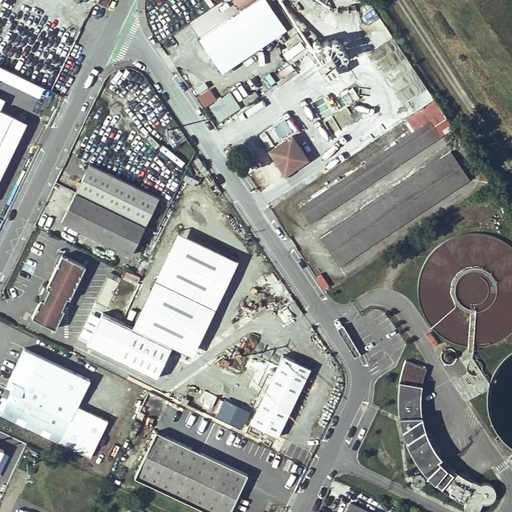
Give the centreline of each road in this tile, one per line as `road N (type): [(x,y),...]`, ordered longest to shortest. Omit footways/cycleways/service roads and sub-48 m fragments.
road 1 (unclassified): [(122,11),(352,356),(359,386),(299,511)]
road 2 (unclassified): [(0,259),(122,11)]
road 3 (unknown): [(286,96),(364,65),(390,104),(384,119),(324,157)]
road 4 (unknown): [(306,496),(189,424)]
